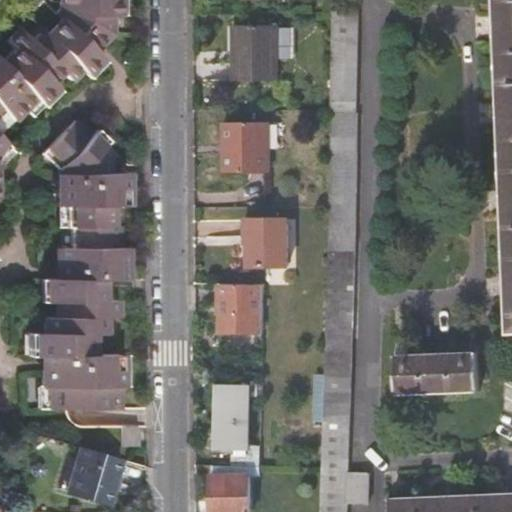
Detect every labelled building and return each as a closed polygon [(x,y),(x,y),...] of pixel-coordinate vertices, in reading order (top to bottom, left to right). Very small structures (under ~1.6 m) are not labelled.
[(53,0),(54,25),(41,39),(34,32),(24,43),(14,35),(2,48),(8,55),(0,63),(0,119),(16,103),(22,108),(38,90),(33,86),(44,74),(56,84),(71,68),(78,74),(93,56),(85,48),(102,30),(102,17),(112,16),(111,0),(53,0)] [(511,0),(501,0),(511,266),(511,0)] [(278,28),(234,29),(236,84),(279,82),(278,61),(294,61),(293,30),(278,30),(278,28)] [(55,191),(118,192),(118,179),(101,179),(101,159),(96,153),(104,145),(91,132),(85,138),(68,122),(37,156),(55,171),(55,191)] [(228,176),(272,174),(271,125),(226,126),(228,176)] [(55,273),(118,274),(118,253),(111,253),(111,230),(106,230),(106,211),(118,211),(118,192),(55,191),(55,208),(62,208),(62,228),(67,228),(67,249),(55,250),(55,273)] [(243,224),(243,241),(250,241),(250,271),(287,270),(286,223),(243,224)] [(326,253),(325,339),(350,339),(352,255),(326,253)] [(118,274),(55,273),(55,282),(43,282),(43,305),(50,305),(51,321),(38,321),(38,338),(29,338),(29,360),(33,360),(40,360),(40,374),(33,374),(33,391),(41,391),(41,413),(106,414),(105,390),(109,390),(109,357),(78,358),(78,336),(90,336),(91,318),(105,318),(105,305),(92,305),(91,284),(118,284),(118,274)] [(264,287),(223,286),(223,335),(263,335),(264,287)] [(325,339),(322,473),(320,511),(345,511),(346,504),(347,474),(350,339),(325,339)] [(476,359),(395,362),(397,398),(437,397),(478,395),(476,359)] [(233,451),(251,451),(251,390),(222,389),(220,450),(233,451)] [(129,433),(111,433),(111,451),(129,451),(129,433)] [(252,452),(251,451),(233,451),(233,458),(251,459),(252,452)] [(233,469),(251,470),(261,470),(261,452),(252,452),(251,459),(233,458),(233,469)] [(98,511),(111,468),(69,455),(57,500),(94,511),(98,511)] [(233,469),(214,468),(214,511),(250,511),(251,470),(233,469)] [(347,474),(346,504),(368,505),(368,474),(347,474)] [(511,511),(511,499),(493,500),(493,506),(461,507),(461,502),(435,503),(435,509),(404,510),(403,505),(391,505),(391,511),(511,511)]
